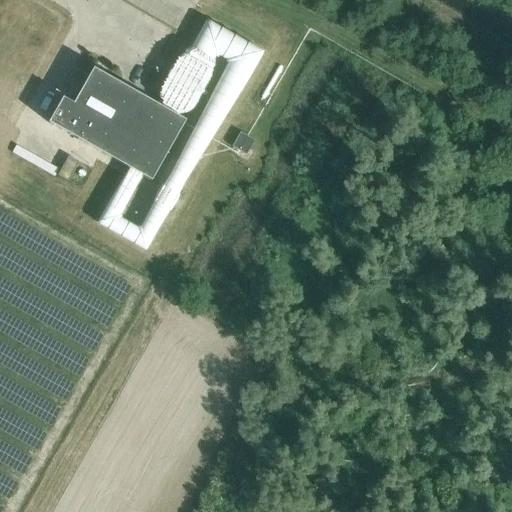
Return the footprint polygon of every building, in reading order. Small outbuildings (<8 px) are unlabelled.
[(141,175),(128,168),(96,223),(144,251),(261,57),(259,51),(208,23),(202,24),(192,47),(176,59),(159,89),(157,106),(181,120),(192,108),(209,78),(214,59),(218,58),(224,61),(225,65),(138,229),(120,217),(141,175)] [(128,168),(141,175),(150,181),(184,121),(181,120),(157,106),(92,69),(72,104),(62,98),(48,123),(128,168)] [(0,128),(10,111),(0,105),(0,128)] [(231,147),(238,151),(245,155),(253,141),(239,133),(231,147)] [(51,177),(55,164),(11,149),(6,162),(51,177)] [(66,155),(56,174),(67,180),(77,161),(66,155)]
